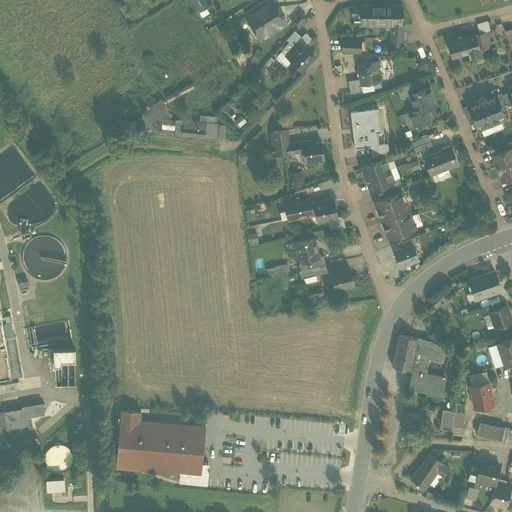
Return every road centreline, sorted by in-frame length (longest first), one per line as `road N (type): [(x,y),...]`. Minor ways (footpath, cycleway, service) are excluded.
road 1 (residential): [(398,309),(377,280),(340,175),(318,7)]
road 2 (residential): [(423,30),(502,237)]
road 3 (secondary): [(398,309),(376,365),(358,482)]
road 4 (secondary): [(502,237),(444,265),(398,309)]
